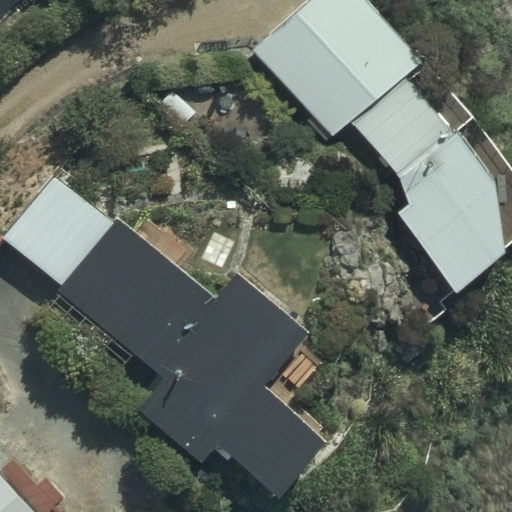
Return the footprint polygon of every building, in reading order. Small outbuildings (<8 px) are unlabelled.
[(0,0),(0,35),(19,16),(26,23),(67,0),(0,0)] [(362,0),(308,0),(234,65),(326,169),(342,154),(401,221),(385,235),(456,315),(511,266),(511,186),(466,134),(472,128),(442,95),(419,116),(396,89),(422,66),(362,0)] [(184,82),(183,84),(182,87),(181,89),(181,91),(180,93),(180,95),(180,98),(180,100),(180,102),(181,105),(182,107),(183,109),(184,111),(185,113),(186,115),(188,116),(190,118),(192,119),(194,121),(196,122),(198,122),(200,123),(202,123),(205,124),(207,124),(209,124),(212,123),(214,123),(216,122),(218,121),(220,120),(222,119),(224,117),(226,116),(227,114),(228,112),(230,110),(231,108),(231,106),(232,104),(233,101),(233,99),(233,97),(233,94),(232,92),(232,90),(231,88),(230,85),(229,83),(228,81),(226,80),(225,78),(223,76),(221,75),(219,74),(217,73),(215,72),(213,71),(210,71),(208,71),(206,71),(204,71),(201,71),(199,72),(197,72),(195,73),(193,74),(191,76),(189,77),(187,79),(186,81),(184,82)] [(64,218),(10,278),(172,424),(145,453),(202,505),(223,482),(255,511),(295,511),(323,482),(269,434),(315,383),(241,316),(219,341),(177,302),(184,295),(152,266),(145,274),(125,257),(117,266),(64,218)] [(8,511),(0,502),(0,511),(8,511)]
